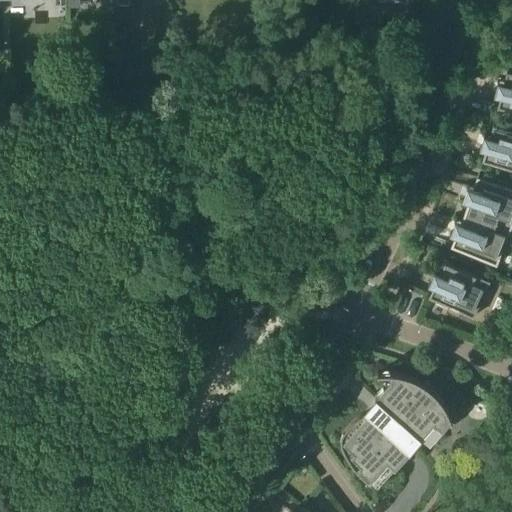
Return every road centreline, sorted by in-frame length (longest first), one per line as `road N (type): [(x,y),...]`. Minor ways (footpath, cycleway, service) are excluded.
road 1 (residential): [(353,314),(397,217),(444,79),(459,0)]
road 2 (residential): [(511,372),(353,314)]
road 3 (residential): [(288,422),(353,314)]
